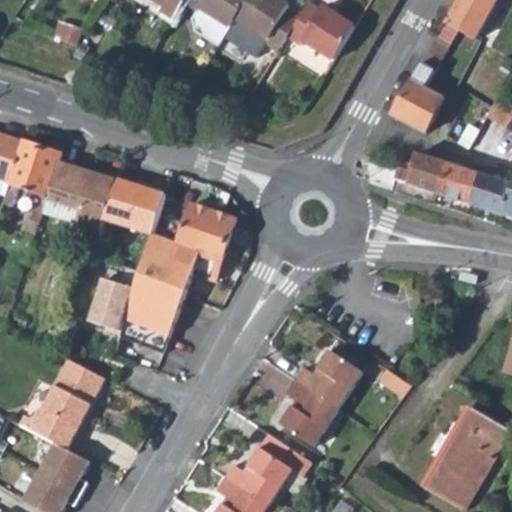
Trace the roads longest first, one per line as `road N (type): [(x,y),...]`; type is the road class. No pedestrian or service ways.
road 1 (residential): [(293,246),(135,511)]
road 2 (tertiary): [(278,191),(231,166),(0,90)]
road 3 (residential): [(429,0),(330,176)]
road 4 (tertiary): [(511,257),(348,225)]
